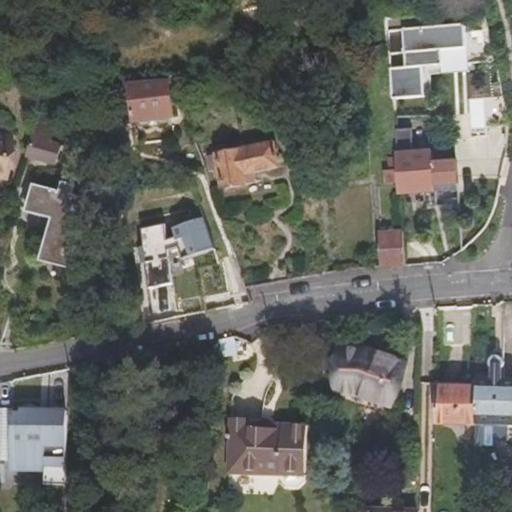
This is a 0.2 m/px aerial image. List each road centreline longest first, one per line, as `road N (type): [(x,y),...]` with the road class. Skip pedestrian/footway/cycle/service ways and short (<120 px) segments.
road 1 (residential): [(0,359),(421,284),(511,278)]
road 2 (unknown): [(421,284),(427,460),(422,500),(405,511)]
